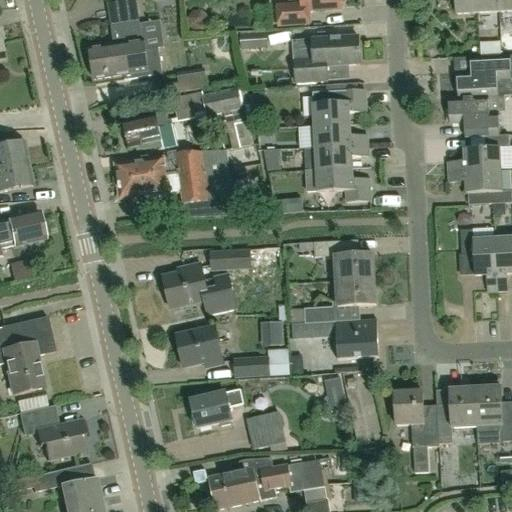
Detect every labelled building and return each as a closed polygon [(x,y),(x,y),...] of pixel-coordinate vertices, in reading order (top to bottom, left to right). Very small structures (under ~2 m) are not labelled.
[(89,75),(95,78),(95,81),(125,76),(126,81),(163,75),(159,49),(146,51),(144,42),(143,42),(135,0),(131,0),(108,4),(115,43),(106,44),(106,48),(90,50),(92,62),(87,67),(89,75)] [(287,0),(289,1),(301,1),(302,5),(278,7),(279,27),(309,25),(308,11),(341,9),(341,5),(344,3),(343,0),(287,0)] [(370,0),(371,8),(386,8),(385,0),(370,0)] [(477,14),(476,0),(454,0),(456,16),(477,14)] [(500,13),(499,0),(476,0),(477,14),(500,13)] [(511,12),(511,0),(499,0),(500,13),(511,12)] [(257,58),(257,50),(268,49),(267,34),(240,35),(240,51),(242,51),(243,59),(257,58)] [(327,67),(360,65),(359,38),(312,41),(313,60),(295,61),(296,84),(328,82),(327,67)] [(504,54),(503,42),(482,43),(483,54),(504,54)] [(456,75),(457,99),(488,97),(498,96),(497,80),(511,79),(510,56),(479,58),(480,70),(470,70),(470,74),(456,75)] [(178,76),(179,91),(207,90),(207,75),(178,76)] [(207,118),(243,110),(242,107),(250,106),(246,89),(239,90),(239,89),(204,96),(203,93),(173,99),(178,124),(197,120),(196,116),(206,114),(207,118)] [(312,94),(314,128),(351,126),(350,114),(367,114),(366,91),(312,94)] [(488,97),(457,99),(448,99),(449,125),(463,123),(463,128),(474,127),(474,138),(486,137),(500,136),(498,113),(489,113),(488,97)] [(144,149),(162,145),(163,151),(178,147),(172,120),(168,121),(166,114),(124,124),(130,149),(143,146),(144,149)] [(242,115),(233,116),(225,118),(226,122),(231,147),(224,147),(225,152),(227,152),(232,151),(254,146),(253,140),(249,122),(244,123),(242,115)] [(314,128),(315,150),(368,147),(368,137),(351,138),(351,126),(314,128)] [(449,163),(449,173),(501,170),(500,149),(510,148),(509,136),(500,136),(486,137),(486,148),(465,150),(465,162),(449,163)] [(0,170),(28,165),(24,143),(0,148),(0,170)] [(306,172),(353,170),(352,158),(369,157),(368,147),(315,150),(316,172),(306,172)] [(278,151),(265,152),(269,175),(278,175),(278,151)] [(225,152),(192,153),(177,154),(178,160),(165,162),(164,159),(115,166),(117,183),(229,167),(227,152),(225,152)] [(0,193),(33,187),(28,165),(0,170),(0,193)] [(228,200),(234,199),(251,196),(250,179),(231,181),(229,167),(117,183),(120,200),(168,194),(168,197),(182,195),(184,206),(182,206),(184,219),(230,217),(228,200)] [(353,170),(306,172),(307,194),(318,193),(318,194),(346,192),(347,204),(371,203),(370,180),(353,181),(353,170)] [(511,204),(511,191),(503,192),(501,170),(449,173),(450,184),(467,183),(467,195),(489,193),(489,205),(511,204)] [(398,209),(399,198),(380,198),(380,208),(398,209)] [(0,258),(1,258),(0,253),(0,250),(45,239),(39,214),(0,223),(0,258)] [(498,292),(495,239),(474,240),(474,231),(462,231),(463,256),(475,255),(476,277),(488,276),(489,293),(498,292)] [(511,274),(511,238),(495,239),(498,292),(508,292),(507,275),(511,274)] [(348,242),(314,244),(315,251),(315,258),(335,257),(337,283),(374,281),(373,255),(359,255),(348,256),(348,242)] [(314,244),(299,244),(299,252),(315,251),(314,244)] [(252,271),(252,266),(281,264),(280,249),(251,251),(210,253),(211,273),(252,271)] [(60,258),(30,257),(30,269),(15,268),(15,280),(59,282),(60,258)] [(163,278),(171,310),(205,302),(208,315),(236,309),(229,276),(205,281),(202,265),(184,269),(185,273),(163,278)] [(374,281),(337,283),(338,299),(338,309),(360,307),(376,307),(374,281)] [(282,292),(272,294),(277,318),(287,316),(282,292)] [(333,309),(305,310),(305,311),(306,325),(335,324),(334,309),(333,309)] [(0,367),(7,366),(15,397),(45,390),(37,359),(56,354),(47,319),(1,330),(0,329),(0,367)] [(306,325),(292,325),(293,341),(336,338),(338,362),(379,359),(377,334),(377,321),(361,322),(335,324),(306,325)] [(207,368),(225,364),(216,328),(176,338),(184,369),(206,364),(207,368)] [(274,343),(288,343),(287,328),(273,329),(274,343)] [(268,352),(268,359),(234,360),(235,380),(270,378),(290,377),(288,351),(268,352)] [(476,390),(478,429),(503,427),(505,451),(511,450),(511,413),(503,414),(502,388),(500,388),(500,383),(483,384),(484,389),(476,390)] [(478,429),(476,390),(450,391),(451,416),(438,417),(440,446),(454,445),(453,430),(478,429)] [(230,410),(245,406),(241,392),(191,404),(198,432),(233,423),(230,410)] [(440,446),(438,417),(425,418),(424,393),(396,395),(398,429),(413,428),(416,475),(429,474),(427,449),(440,448),(440,446)] [(24,438),(36,435),(39,448),(43,447),(47,463),(83,455),(79,440),(85,438),(81,423),(58,428),(53,408),(19,416),(24,438)] [(253,452),(287,444),(279,413),(246,421),(253,452)] [(394,451),(380,456),(395,493),(409,487),(394,451)] [(365,478),(356,457),(342,463),(352,484),(365,478)] [(272,459),(261,459),(247,460),(249,471),(210,479),(213,495),(246,488),(245,482),(274,476),(273,470),(272,459)] [(275,491),(290,488),(290,494),(325,489),(321,462),(287,467),(273,470),(274,476),(245,482),(246,488),(213,495),(217,511),(277,498),(275,491)] [(43,476),(47,492),(62,488),(67,511),(101,511),(90,465),(43,476)] [(47,492),(43,476),(11,483),(13,494),(34,489),(35,494),(47,492)]
